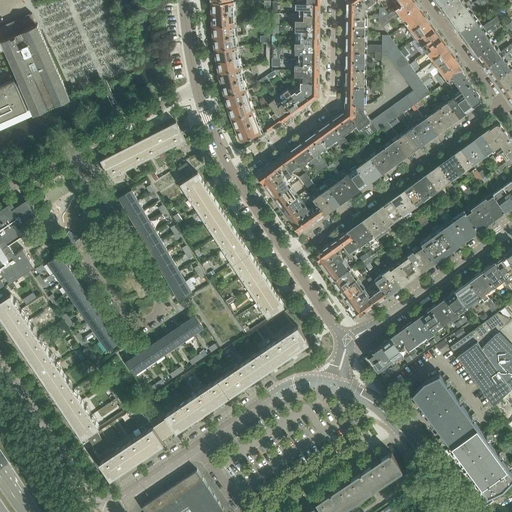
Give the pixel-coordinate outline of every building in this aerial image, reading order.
[(213,9),(214,18),(212,18),(212,25),(234,24),(233,0),(211,1),(212,9),(213,9)] [(345,13),(347,14),(347,17),(365,17),(365,9),(366,6),(375,0),(346,0),(347,8),(345,10),(345,13)] [(398,6),(396,8),(406,22),(422,11),(414,0),(407,0),(398,7),(398,6)] [(463,0),(450,0),(443,6),(452,18),(473,3),(470,0),(469,0),(467,1),(466,4),(463,0)] [(476,0),(473,3),(452,18),(461,30),(477,18),(471,10),(475,6),(480,3),(482,5),(488,1),(487,0),(476,0)] [(319,2),(305,2),(296,2),(296,7),(302,8),(302,13),(320,14),(320,9),(319,8),(319,2)] [(378,17),(378,20),(379,21),(382,19),(381,19),(389,14),(384,7),(379,7),(379,14),(378,17)] [(422,11),(406,22),(417,37),(433,25),(422,11)] [(0,125),(29,113),(28,110),(33,108),(35,113),(70,97),(70,96),(70,97),(38,24),(38,23),(37,24),(32,13),(0,27),(0,30),(2,34),(0,35),(0,125)] [(296,19),(295,24),(319,25),(319,20),(320,19),(320,14),(302,13),(302,19),(296,19)] [(477,18),(461,30),(469,42),(494,24),(501,19),(498,15),(482,26),(477,18)] [(347,32),(346,34),(365,34),(365,17),(347,17),(347,26),(345,27),(345,30),(347,32)] [(216,41),(214,41),(215,49),(237,46),(234,24),(212,25),(213,33),(215,33),(216,41)] [(295,24),(295,30),(302,30),(302,36),(320,36),(320,31),(319,30),(319,25),(295,24)] [(497,28),(494,24),(469,42),(478,54),(494,43),(487,33),(489,33),(497,28)] [(433,25),(417,37),(427,51),(443,39),(433,25)] [(345,41),(346,42),(346,51),(365,51),(375,52),(382,52),(382,44),(369,44),(365,47),(365,34),(346,34),(346,36),(345,38),(345,41)] [(382,44),(382,52),(382,53),(389,56),(395,43),(389,34),(382,34),(382,44)] [(295,42),(295,47),(318,47),(318,42),(320,41),(320,36),(302,36),(302,42),(295,42)] [(410,63),(413,68),(417,73),(420,78),(437,65),(453,54),(443,39),(427,51),(435,62),(433,64),(431,62),(420,70),(417,67),(418,66),(414,61),(410,64),(410,63)] [(403,54),(400,50),(395,43),(389,56),(393,61),(403,54)] [(494,43),(478,54),(487,66),(508,51),(511,48),(511,46),(510,44),(502,50),(501,53),(494,43)] [(219,65),(218,65),(219,72),(241,68),(237,46),(215,49),(216,56),(218,56),(219,65)] [(301,53),(301,58),(320,59),(320,53),(319,53),(318,52),(318,47),(295,47),(295,53),(301,53)] [(409,53),(405,47),(400,50),(403,54),(405,57),(409,53)] [(346,66),(346,68),(365,69),(365,51),(346,51),(346,60),(345,61),(345,65),(346,66)] [(508,51),(487,66),(496,79),(511,67),(504,57),(507,57),(510,55),(508,51)] [(403,54),(393,61),(396,66),(406,59),(405,57),(403,54)] [(464,68),(463,68),(453,54),(437,65),(420,78),(423,82),(433,74),(440,69),(448,80),(461,70),(464,68)] [(295,64),(295,70),(318,70),(318,65),(320,64),(320,59),(301,58),(301,64),(295,64)] [(406,59),(396,66),(400,71),(410,63),(406,59)] [(410,63),(400,71),(403,75),(413,68),(410,63)] [(511,68),(511,67),(496,79),(504,91),(511,85),(511,68)] [(241,68),(219,72),(221,79),(222,79),(224,88),(223,88),(225,95),(246,89),(241,68)] [(345,72),(345,75),(346,77),(346,86),(364,86),(365,69),(346,68),(346,71),(345,72)] [(413,68),(403,75),(407,80),(417,73),(413,68)] [(277,74),(275,69),(266,75),(269,80),(277,74)] [(303,75),(303,81),(318,81),(319,80),(320,76),(318,75),(318,70),(295,70),(295,75),(302,75),(303,75)] [(461,70),(448,80),(453,87),(457,84),(462,90),(473,105),(481,100),(480,100),(481,98),(475,90),(475,89),(461,70)] [(417,73),(407,80),(410,85),(420,78),(417,73)] [(266,75),(259,80),(261,85),(269,80),(266,75)] [(420,78),(410,85),(414,90),(424,83),(423,82),(420,78)] [(301,86),(302,88),(297,92),(295,90),(292,93),(301,106),(304,105),(306,105),(315,99),(314,97),(318,95),(318,81),(303,81),(301,81),(301,86)] [(414,90),(407,95),(413,105),(423,98),(430,92),(424,83),(414,90)] [(346,100),(346,103),(364,103),(364,86),(346,86),(346,94),(344,96),(344,99),(346,100)] [(297,111),(297,110),(301,106),(292,93),(288,88),(283,91),(287,96),(282,99),(293,114),(297,111)] [(435,88),(431,92),(436,99),(440,95),(435,88)] [(231,110),(230,111),(232,118),(253,111),(246,89),(225,95),(227,102),(228,102),(231,110)] [(462,90),(455,95),(466,110),(473,105),(473,106),(473,105),(462,90)] [(407,95),(401,99),(408,108),(411,106),(413,105),(407,95)] [(459,116),(466,110),(455,95),(441,105),(453,122),(460,117),(459,116)] [(263,97),(263,96),(260,98),(260,100),(262,107),(266,106),(269,104),(263,97)] [(293,114),(282,99),(278,103),(274,98),(269,101),(283,120),(287,117),(289,117),(293,114)] [(413,105),(411,106),(415,111),(426,102),(423,98),(413,105)] [(401,99),(396,102),(403,112),(408,108),(401,99)] [(396,102),(391,106),(398,116),(403,112),(396,102)] [(364,106),(364,103),(346,103),(346,106),(345,109),(356,125),(366,139),(378,130),(371,120),(364,110),(364,106)] [(441,105),(427,116),(438,131),(445,126),(446,127),(453,122),(441,105)] [(391,106),(386,109),(393,119),(398,116),(391,106)] [(339,114),(331,119),(343,135),(356,125),(345,109),(343,111),(342,110),(339,112),(339,114)] [(386,109),(381,113),(388,123),(389,122),(393,119),(386,109)] [(251,142),(252,142),(253,142),(265,133),(264,132),(262,134),(253,111),(232,118),(234,125),(236,124),(239,133),(238,133),(241,140),(249,137),(250,141),(251,142)] [(393,119),(389,122),(392,127),(395,125),(395,124),(397,122),(397,121),(402,116),(403,118),(406,116),(403,112),(398,116),(393,119)] [(381,113),(376,117),(383,127),(383,126),(388,123),(381,113)] [(427,116),(413,126),(425,142),(432,137),(431,136),(438,131),(427,116)] [(371,120),(378,130),(383,127),(376,117),(371,120)] [(319,128),(318,129),(328,145),(336,139),(341,146),(347,141),(343,135),(331,119),(324,124),(322,124),(320,126),(319,128)] [(176,121),(139,140),(148,158),(185,139),(176,121)] [(404,157),(403,156),(410,151),(399,136),(392,127),(389,122),(388,123),(383,126),(387,131),(388,130),(395,139),(385,146),(396,162),(404,157)] [(498,156),(501,154),(506,161),(511,156),(511,140),(500,123),(500,124),(497,123),(490,128),(500,143),(504,148),(496,153),(498,156)] [(399,136),(410,151),(417,146),(418,147),(425,142),(413,126),(399,136)] [(490,128),(476,138),(487,153),(500,143),(490,128)] [(311,134),(304,139),(315,155),(328,145),(318,129),(315,131),(314,130),(311,132),(311,134)] [(476,138),(462,148),(473,164),(487,153),(476,138)] [(292,148),(289,150),(300,165),(307,160),(311,166),(314,164),(319,161),(318,160),(315,155),(304,139),(296,145),(295,144),(292,146),(292,148)] [(366,139),(361,142),(365,149),(370,145),(366,139)] [(139,140),(101,159),(110,177),(148,158),(139,140)] [(385,146),(371,156),(382,172),(389,166),(390,168),(396,162),(385,146)] [(462,148),(448,159),(459,174),(473,164),(462,148)] [(352,149),(347,153),(351,159),(356,155),(352,149)] [(272,162),(271,162),(276,168),(278,168),(285,163),(290,171),(299,164),(300,165),(289,150),(285,153),(284,152),(281,154),(281,156),(272,162)] [(493,155),(490,158),(497,167),(500,165),(493,155)] [(375,177),(382,172),(371,156),(357,166),(368,183),(375,178),(375,177)] [(319,161),(324,168),(329,165),(322,157),(318,160),(319,161)] [(336,168),(337,169),(342,166),(337,159),(333,163),(336,168)] [(448,159),(434,169),(445,184),(459,174),(448,159)] [(508,159),(502,164),(505,168),(511,163),(508,159)] [(319,161),(314,164),(320,172),(324,168),(319,161)] [(187,162),(179,168),(184,176),(192,170),(187,162)] [(269,162),(265,165),(265,166),(262,168),(261,168),(258,170),(258,172),(256,173),(263,183),(272,176),(275,182),(284,175),(281,171),(280,170),(278,168),(276,168),(271,162),(270,163),(269,162)] [(339,172),(342,177),(354,192),(361,187),(361,188),(368,183),(357,166),(346,174),(343,169),(339,172)] [(434,169),(420,179),(431,194),(445,184),(434,169)] [(477,169),(472,172),(479,181),(483,178),(477,169)] [(328,187),(340,203),(347,198),(347,197),(354,192),(342,177),(339,172),(339,171),(324,182),(328,187)] [(181,182),(199,209),(215,198),(198,172),(181,182)] [(271,192),(270,193),(272,197),(274,197),(275,197),(290,186),(283,177),(285,176),(284,175),(275,182),(272,176),(263,183),(264,183),(271,192)] [(308,181),(304,183),(309,190),(315,185),(311,179),(308,181)] [(420,179),(406,189),(417,204),(431,194),(420,179)] [(511,179),(503,186),(511,198),(511,179)] [(275,197),(277,200),(276,202),(278,204),(280,204),(282,207),(297,196),(290,186),(275,197)] [(465,190),(464,191),(468,197),(475,191),(471,186),(469,188),(465,190)] [(493,194),(505,210),(504,210),(505,210),(509,208),(509,207),(510,207),(510,206),(511,206),(511,205),(511,198),(503,186),(493,193),(494,194),(493,194)] [(328,187),(313,198),(319,206),(320,206),(325,212),(333,207),(333,208),(340,203),(328,187)] [(132,189),(119,196),(125,207),(138,199),(132,189)] [(406,189),(392,199),(403,214),(417,204),(406,189)] [(467,213),(478,229),(480,228),(480,229),(484,226),(484,225),(500,213),(500,214),(504,212),(503,211),(504,210),(505,210),(493,194),(488,198),(486,196),(471,207),(472,209),(467,213)] [(286,212),(292,222),(301,216),(297,211),(304,206),(304,205),(297,196),(282,207),(282,208),(281,209),(284,213),(286,212)] [(215,198),(199,209),(216,236),(232,225),(215,198)] [(23,248),(19,251),(19,252),(16,254),(9,243),(17,238),(23,234),(21,232),(22,232),(22,231),(22,230),(22,229),(21,228),(20,228),(19,228),(18,228),(14,222),(19,219),(22,222),(35,213),(26,199),(15,207),(14,204),(12,202),(7,205),(4,207),(0,209),(0,285),(4,283),(5,283),(2,277),(6,276),(10,282),(35,265),(23,248)] [(138,199),(125,207),(131,217),(144,209),(138,199)] [(392,199),(377,209),(388,225),(403,214),(392,199)] [(297,211),(301,216),(292,222),(299,232),(301,231),(302,232),(305,229),(305,227),(308,225),(310,226),(313,224),(313,222),(314,221),(310,215),(311,214),(310,213),(309,210),(309,209),(306,204),(304,205),(304,206),(297,211)] [(311,214),(310,215),(314,221),(314,220),(325,212),(320,206),(319,206),(319,207),(310,213),(311,214)] [(430,208),(423,213),(427,218),(434,213),(430,208)] [(150,220),(144,209),(131,217),(137,227),(150,220)] [(377,209),(363,220),(374,235),(388,225),(377,209)] [(466,211),(455,219),(468,238),(470,236),(470,235),(473,233),(475,233),(477,231),(478,229),(467,213),(466,211)] [(423,213),(417,218),(420,223),(423,221),(426,219),(427,218),(423,213)] [(455,219),(444,227),(457,245),(457,244),(459,244),(462,242),(462,240),(465,238),(467,238),(468,238),(455,219)] [(150,220),(137,227),(143,237),(156,230),(150,220)] [(363,220),(349,230),(360,245),(374,235),(363,220)] [(232,225),(216,236),(233,262),(250,252),(232,225)] [(444,227),(433,235),(446,253),(448,252),(448,251),(451,249),(453,249),(455,247),(456,245),(457,245),(444,227)] [(400,228),(394,232),(397,237),(402,234),(403,233),(400,228)] [(156,230),(143,237),(149,247),(162,240),(156,230)] [(341,234),(341,236),(328,245),(327,244),(324,246),(324,248),(315,254),(316,256),(316,257),(317,260),(319,260),(323,264),(331,258),(335,264),(344,257),(340,251),(338,252),(336,250),(344,244),(349,251),(358,245),(359,246),(360,245),(349,230),(345,233),(343,233),(341,234)] [(402,235),(396,239),(400,245),(407,241),(402,235)] [(422,243),(424,245),(423,245),(435,261),(436,260),(437,260),(440,258),(441,256),(444,254),(445,254),(446,253),(433,235),(422,243)] [(69,239),(66,243),(73,247),(76,243),(69,239)] [(168,250),(162,240),(149,247),(155,257),(168,250)] [(414,252),(419,259),(414,262),(420,271),(430,264),(431,264),(434,262),(434,261),(435,261),(423,245),(415,251),(414,252)] [(508,277),(511,274),(511,247),(509,250),(509,251),(506,254),(504,253),(501,256),(501,257),(497,260),(508,277)] [(199,248),(194,251),(197,256),(202,253),(199,248)] [(174,260),(168,250),(155,257),(161,267),(174,260)] [(408,254),(409,256),(400,262),(411,278),(416,275),(416,274),(420,271),(414,262),(419,259),(414,252),(415,251),(414,250),(408,254)] [(267,278),(250,252),(233,262),(251,289),(267,278)] [(60,254),(48,262),(55,272),(66,264),(60,254)] [(372,255),(363,261),(369,270),(373,267),(370,262),(375,258),(372,255)] [(323,264),(330,275),(329,276),(331,279),(333,279),(334,280),(350,268),(343,259),(345,258),(344,257),(335,264),(331,258),(323,264)] [(496,259),(496,260),(496,261),(490,265),(490,264),(482,269),(495,286),(504,280),(507,284),(511,281),(508,277),(497,260),(496,259)] [(174,260),(161,267),(167,278),(180,270),(174,260)] [(390,267),(384,271),(385,273),(390,280),(395,276),(402,284),(406,281),(407,282),(411,278),(400,262),(391,269),(390,267)] [(73,273),(66,264),(55,272),(61,281),(73,273)] [(334,281),(334,282),(336,285),(337,285),(341,290),(357,278),(350,268),(334,280),(334,281)] [(485,301),(490,308),(494,305),(488,298),(489,297),(486,293),(495,286),(482,269),(475,274),(476,275),(470,280),(481,296),(485,301)] [(180,270),(167,278),(173,288),(186,280),(180,270)] [(80,283),(73,273),(61,281),(68,291),(80,283)] [(385,273),(376,280),(381,287),(387,295),(388,294),(389,295),(392,293),(392,291),(402,284),(395,276),(390,280),(385,273)] [(267,278),(251,289),(268,316),(285,305),(267,278)] [(342,291),(341,292),(343,295),(345,295),(352,305),(360,299),(356,293),(365,287),(365,286),(363,287),(357,278),(341,290),(342,291)] [(468,279),(469,280),(463,285),(462,284),(457,288),(457,289),(456,290),(467,306),(477,299),(480,304),(485,301),(481,296),(470,280),(469,279),(468,279)] [(192,291),(186,280),(173,288),(179,298),(192,291)] [(86,293),(80,283),(68,291),(75,301),(86,293)] [(381,287),(374,292),(374,293),(369,296),(368,294),(370,293),(365,287),(356,293),(360,299),(352,305),(355,310),(355,312),(357,314),(358,314),(359,315),(365,311),(365,312),(368,310),(367,309),(368,309),(370,309),(372,307),(372,306),(373,306),(375,305),(375,304),(387,295),(381,287)] [(451,294),(441,301),(447,309),(452,305),(457,313),(467,306),(456,290),(455,290),(453,290),(451,292),(451,294)] [(0,300),(0,312),(12,331),(29,320),(11,293),(0,300)] [(86,293),(75,301),(81,310),(93,302),(86,293)] [(435,304),(431,307),(443,324),(457,313),(452,305),(447,309),(441,301),(437,304),(435,304)] [(93,302),(81,310),(88,320),(100,312),(93,302)] [(498,311),(450,346),(494,405),(511,387),(511,347),(497,332),(507,323),(506,322),(506,323),(504,320),(511,314),(511,313),(507,306),(498,312),(498,311)] [(428,323),(423,327),(428,334),(443,324),(431,307),(426,310),(426,312),(422,315),(428,323)] [(100,312),(88,320),(95,330),(106,322),(100,312)] [(196,315),(186,321),(194,333),(204,327),(196,315)] [(410,321),(406,325),(418,341),(428,334),(423,327),(428,323),(422,315),(412,322),(410,321)] [(462,319),(455,323),(458,327),(464,322),(462,319)] [(29,320),(12,331),(30,357),(46,346),(29,320)] [(186,321),(176,328),(184,340),(194,333),(186,321)] [(113,331),(106,322),(95,330),(101,340),(113,331)] [(298,325),(272,343),(283,359),(309,342),(298,325)] [(401,329),(392,336),(398,345),(403,341),(408,348),(418,341),(406,325),(402,328),(401,329)] [(462,327),(455,333),(458,338),(466,333),(462,327)] [(176,328),(166,335),(174,347),(184,340),(176,328)] [(120,341),(113,331),(101,340),(108,349),(120,341)] [(166,335),(156,341),(164,353),(174,347),(166,335)] [(383,343),(382,343),(393,359),(408,348),(403,341),(398,345),(392,336),(387,339),(386,339),(383,341),(383,343)] [(156,341),(147,348),(155,360),(164,353),(156,341)] [(272,343),(245,361),(256,377),(283,359),(272,343)] [(368,354),(374,363),(374,365),(376,367),(377,368),(385,378),(394,372),(390,367),(389,368),(386,364),(393,359),(382,343),(373,350),(371,350),(369,351),(369,353),(368,354)] [(46,346),(30,357),(48,384),(64,373),(46,346)] [(147,348),(137,355),(145,366),(155,360),(147,348)] [(412,354),(405,358),(408,362),(415,357),(412,354)] [(137,355),(127,361),(135,373),(145,366),(137,355)] [(245,361),(219,378),(230,395),(256,377),(245,361)] [(82,399),(64,373),(48,384),(66,410),(82,399)] [(446,437),(489,495),(504,488),(511,479),(511,471),(440,373),(425,381),(413,392),(446,437)] [(219,378),(192,396),(203,413),(230,395),(219,378)] [(192,396),(166,414),(168,417),(176,430),(177,430),(203,413),(192,396)] [(82,399),(66,410),(83,437),(100,426),(82,399)] [(168,417),(154,426),(162,439),(176,430),(168,417)] [(154,426),(127,444),(138,460),(165,442),(162,439),(154,426)] [(98,432),(89,438),(93,444),(102,439),(98,432)] [(127,444),(100,462),(111,478),(138,460),(127,444)] [(305,511),(304,510),(301,511),(338,511),(403,469),(394,455),(392,451),(317,501),(321,507),(321,508),(317,510),(314,506),(310,509),(311,511),(305,511)] [(142,506),(146,511),(226,511),(223,508),(218,502),(219,501),(218,501),(214,495),(215,495),(214,494),(214,495),(209,487),(209,486),(204,478),(198,470),(197,469),(196,469),(196,470),(186,476),(185,477),(176,483),(175,483),(175,484),(165,491),(165,490),(164,491),(154,498),(153,498),(153,499),(143,505),(142,506)]
